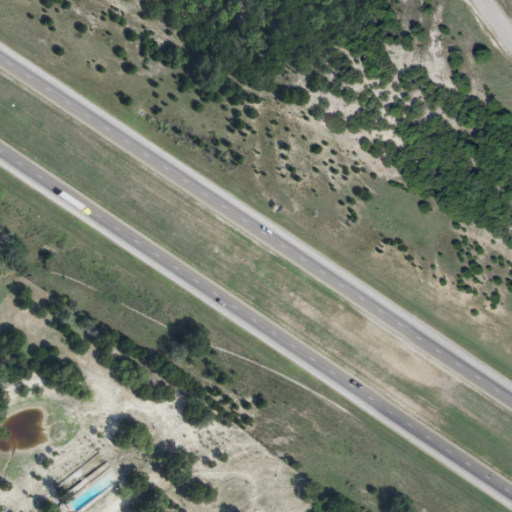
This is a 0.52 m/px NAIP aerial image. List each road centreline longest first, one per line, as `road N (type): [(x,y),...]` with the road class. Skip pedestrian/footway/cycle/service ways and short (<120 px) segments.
road 1 (motorway): [(0,144),(511,495)]
road 2 (motorway): [(511,397),(0,60)]
